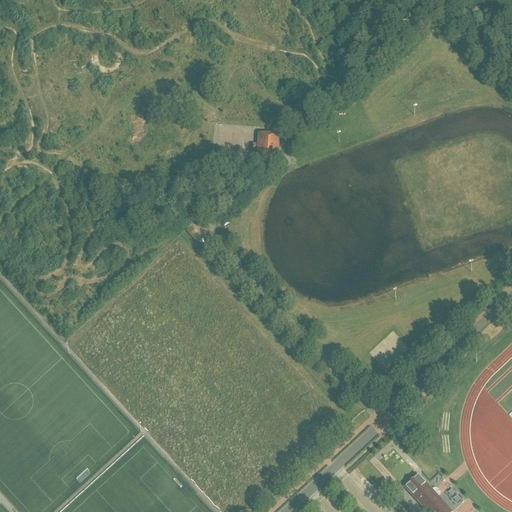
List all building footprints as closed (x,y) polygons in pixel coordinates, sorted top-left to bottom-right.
[(273,114),(229,112),(229,120),(272,122),(273,114)] [(170,154),(204,154),(205,133),(180,133),(180,131),(170,130),(170,154)] [(257,149),(252,149),(251,159),(256,159),(256,161),(279,162),(280,135),(279,135),(258,134),(257,149)] [(238,137),(240,146),(248,144),(245,135),(238,137)] [(370,403),(375,399),(371,394),(366,398),(370,403)] [(425,511),(452,511),(419,475),(404,488),(425,511)]
